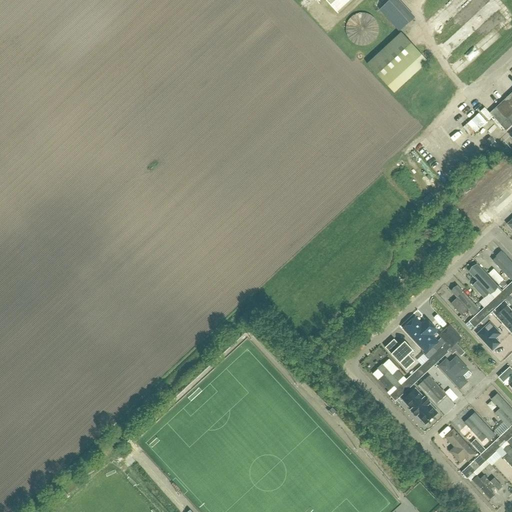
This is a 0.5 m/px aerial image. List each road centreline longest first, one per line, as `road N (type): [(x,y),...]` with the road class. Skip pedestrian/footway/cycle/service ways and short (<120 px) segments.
road 1 (residential): [(421,442),(354,361),(488,235),(511,248)]
road 2 (residential): [(421,442),(511,359)]
